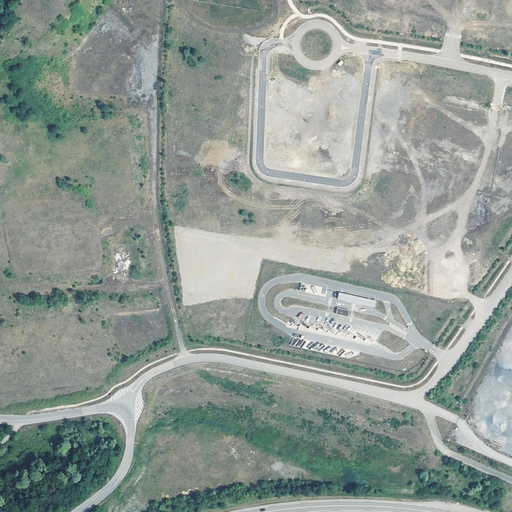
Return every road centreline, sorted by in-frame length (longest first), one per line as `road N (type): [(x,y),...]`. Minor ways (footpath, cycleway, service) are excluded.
road 1 (unclassified): [(265,47),(260,165),(268,173),(343,183),(355,170),(370,50)]
road 2 (unclassified): [(407,398),(242,361),(186,360)]
road 3 (primary): [(272,511),(423,511)]
road 4 (unclassified): [(80,511),(127,462),(130,418),(121,408)]
road 5 (unclassified): [(121,408),(0,419)]
road 6 (unclassified): [(407,398),(432,382),(486,308)]
